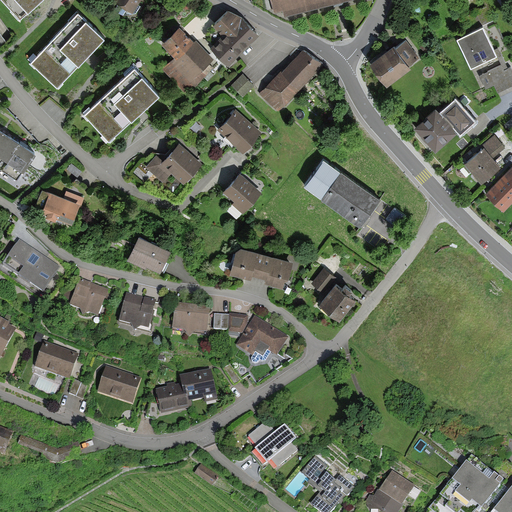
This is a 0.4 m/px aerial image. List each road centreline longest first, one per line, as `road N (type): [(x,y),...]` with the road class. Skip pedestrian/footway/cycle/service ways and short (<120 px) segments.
road 1 (residential): [(0,199),(76,261),(241,294),(288,315),(321,351)]
road 2 (residential): [(0,64),(84,158),(126,189),(178,207)]
road 3 (residential): [(0,388),(145,440),(203,430)]
road 4 (residential): [(321,351),(362,313),(447,201)]
road 5 (tertiary): [(342,65),(372,119),(447,201)]
road 6 (residential): [(203,430),(321,351)]
road 7 (tertiary): [(231,0),(342,65)]
road 8 (residential): [(203,430),(292,511)]
